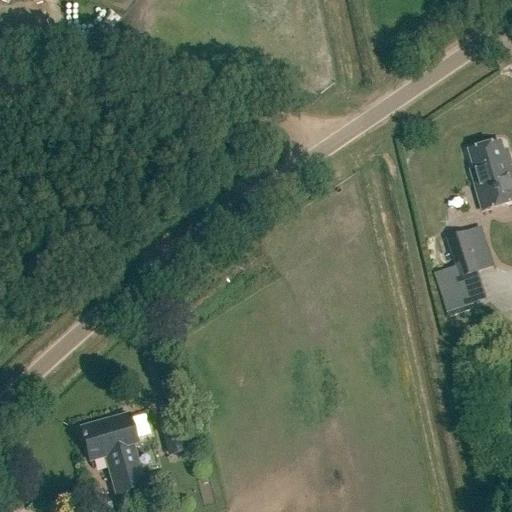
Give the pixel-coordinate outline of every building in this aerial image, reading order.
[(471,173),(483,213),(511,205),(511,175),(510,168),(511,167),(508,152),(504,153),(501,144),(470,153),(474,168),(476,167),(477,171),(471,173)] [(476,231),(464,234),(447,240),(456,268),(433,276),(446,316),(469,308),(459,279),(488,269),(476,231)] [(136,437),(150,435),(148,416),(134,417),(136,437)] [(117,498),(146,490),(134,448),(138,447),(130,418),(82,431),(92,464),(107,460),(117,498)] [(176,419),(159,423),(168,458),(185,453),(176,419)]
